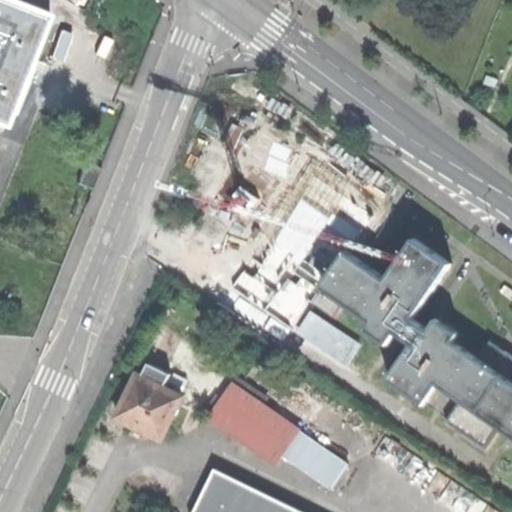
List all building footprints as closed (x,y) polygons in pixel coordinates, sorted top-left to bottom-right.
[(0,0),(0,123),(5,125),(49,14),(13,0),(0,0)] [(76,183),(92,189),(100,167),(85,161),(76,183)] [(413,344),(389,379),(424,403),(438,383),(462,399),(447,421),(486,447),(501,425),(511,432),(511,359),(510,364),(500,357),(504,352),(490,343),(479,358),(454,341),(459,334),(438,320),(430,332),(411,319),(449,264),(415,241),(387,281),(347,253),(341,261),(331,277),(323,288),(372,321),(366,329),(387,343),(395,332),(413,344)] [(308,259),(331,277),(341,261),(318,244),(308,259)] [(315,308),(300,330),(351,364),(366,342),(315,308)] [(243,380),(268,397),(281,378),(256,361),(243,380)] [(150,364),(144,377),(166,388),(173,375),(150,364)] [(118,417),(163,439),(184,397),(166,388),(144,377),(139,375),(129,394),(118,417)] [(214,414),(280,459),(283,455),(300,429),(234,384),(214,414)] [(349,462),(300,429),(283,455),(332,489),(349,462)] [(300,511),(217,471),(197,511),(300,511)]
